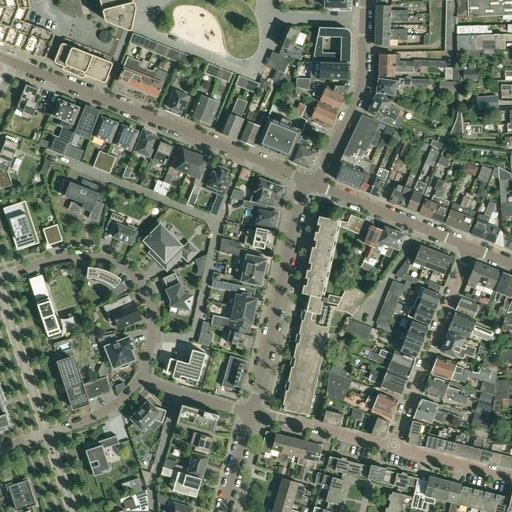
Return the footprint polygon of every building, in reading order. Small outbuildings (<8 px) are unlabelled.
[(46,57),(46,56),(54,36),(54,35),(54,34),(53,33),(52,33),(25,22),(31,8),(28,0),(0,0),(0,40),(39,56),(40,56),(41,56),(41,55),(45,57),(46,57)] [(99,0),(105,19),(105,20),(106,21),(107,21),(124,28),(125,28),(126,28),(127,28),(127,27),(128,27),(128,26),(130,18),(129,17),(128,16),(129,13),(130,10),(131,10),(131,9),(133,0),(99,0)] [(323,3),(325,4),(325,7),(328,7),(330,9),(332,9),(334,7),(340,8),(340,10),(348,10),(348,2),(344,2),(343,0),(322,0),(323,3)] [(511,0),(457,0),(457,18),(503,16),(511,15),(511,0)] [(376,5),(376,15),(407,16),(408,11),(390,11),(390,7),(390,6),(376,5)] [(390,21),(407,21),(407,16),(376,15),(375,25),(389,25),(390,21)] [(375,25),(375,34),(407,35),(407,30),(389,29),(389,25),(375,25)] [(295,30),(295,26),(285,26),(282,34),(279,39),(280,39),(277,44),(290,50),(288,55),(299,60),(302,52),(292,47),(299,32),(295,30)] [(457,26),(457,36),(480,35),(480,26),(457,26)] [(347,28),(346,28),(345,28),(319,27),(312,62),(320,62),(347,63),(350,63),(351,36),(351,34),(351,33),(350,32),(350,31),(349,30),(348,30),(347,29),(347,28)] [(100,36),(100,37),(100,38),(100,39),(101,40),(101,41),(102,41),(103,42),(104,43),(105,43),(106,43),(107,43),(108,43),(109,42),(110,42),(110,41),(111,40),(111,39),(112,38),(112,37),(112,36),(112,35),(111,34),(111,33),(110,32),(109,32),(108,31),(107,31),(106,31),(105,31),(104,31),(103,31),(102,32),(101,32),(101,33),(100,34),(100,35),(100,36)] [(133,34),(129,43),(134,45),(138,35),(133,34)] [(407,40),(407,35),(375,34),(375,45),(389,45),(389,43),(389,40),(407,40)] [(457,36),(456,51),(505,49),(505,34),(491,35),(480,35),(457,36)] [(145,38),(141,48),(146,50),(150,40),(145,38)] [(64,67),(72,47),(65,44),(64,43),(63,43),(62,43),(62,44),(61,44),(61,45),(55,60),(55,61),(55,62),(56,63),(64,67)] [(158,54),(162,45),(157,43),(153,52),(158,54)] [(72,47),(64,67),(74,71),(82,51),(72,47)] [(169,48),(165,57),(170,59),(174,50),(169,48)] [(82,51),(74,71),(84,75),(92,55),(82,51)] [(189,67),(193,58),(181,53),(177,62),(189,67)] [(379,54),(379,65),(414,66),(428,66),(447,68),(447,62),(428,60),(414,60),(414,62),(400,61),(400,55),(395,55),(379,54)] [(84,75),(85,75),(95,79),(103,59),(92,55),(84,75)] [(123,67),(117,81),(125,84),(128,85),(138,61),(135,60),(128,56),(123,67)] [(284,56),(278,71),(284,74),(290,59),(284,56)] [(106,81),(108,77),(112,66),(112,65),(112,64),(112,63),(111,62),(103,59),(95,79),(102,82),(103,82),(104,82),(105,82),(106,81)] [(138,89),(146,69),(140,66),(139,65),(140,62),(138,61),(128,85),(138,89)] [(349,72),(347,72),(347,63),(320,62),(312,62),(312,71),(318,71),(318,79),(347,80),(347,78),(349,78),(349,72)] [(205,73),(209,75),(213,65),(208,64),(205,73)] [(379,65),(379,76),(394,77),(394,72),(413,72),(414,66),(379,65)] [(453,67),(453,81),(462,81),(462,80),(463,69),(463,68),(453,67)] [(146,69),(138,89),(148,93),(158,69),(155,68),(154,70),(152,71),(146,69)] [(473,79),(473,68),(463,69),(462,80),(473,79)] [(158,69),(148,93),(151,94),(158,97),(164,83),(168,73),(160,70),(158,69)] [(227,71),(224,80),(229,82),(232,73),(227,71)] [(239,76),(235,85),(240,87),(244,78),(239,76)] [(297,78),(296,88),(302,89),(309,90),(309,79),(302,78),(297,78)] [(261,79),(259,84),(258,87),(266,90),(269,82),(261,79)] [(377,92),(394,95),(395,88),(398,89),(399,85),(403,84),(410,85),(426,85),(426,80),(411,79),(399,79),(399,82),(378,79),(377,86),(376,87),(376,90),(377,91),(377,92)] [(456,82),(439,81),(439,91),(456,91),(456,82)] [(256,93),(258,87),(259,84),(255,82),(251,91),(256,93)] [(26,84),(17,106),(24,109),(22,113),(32,117),(38,103),(34,101),(38,89),(26,84)] [(314,91),(325,95),(341,102),(345,95),(342,94),(343,93),(345,93),(345,86),(335,86),(335,89),(334,90),(327,86),(325,90),(316,87),(314,91)] [(171,103),(169,107),(181,112),(182,108),(185,109),(190,96),(173,90),(168,102),(171,103)] [(337,111),(341,102),(325,95),(314,91),(313,95),(321,98),(319,102),(337,111)] [(189,116),(200,120),(209,98),(198,94),(189,116)] [(373,100),(372,103),(398,115),(400,110),(390,105),(391,101),(376,94),(375,96),(374,96),(373,98),(373,100)] [(219,102),(209,98),(200,120),(210,124),(213,117),(219,102)] [(219,132),(228,135),(242,100),(238,98),(231,114),(227,112),(219,132)] [(62,114),(61,119),(58,125),(64,127),(59,138),(54,136),(48,149),(64,155),(74,130),(72,129),(79,111),(78,110),(79,108),(79,107),(78,107),(59,100),(60,100),(59,99),(59,100),(54,111),(62,114)] [(302,114),(329,127),(337,112),(309,99),(306,106),(300,103),(294,113),(301,116),(302,114)] [(242,100),(228,135),(236,139),(244,119),(241,118),(247,102),(242,100)] [(398,115),(372,103),(370,107),(369,107),(367,110),(368,111),(367,112),(378,117),(377,119),(390,125),(392,119),(395,120),(398,115)] [(272,104),(271,108),(270,110),(278,113),(280,107),(273,105),(272,104)] [(85,108),(83,113),(76,131),(89,136),(98,113),(85,108)] [(451,126),(464,125),(463,111),(455,112),(454,118),(451,126)] [(238,139),(246,143),(254,124),(250,123),(253,113),(249,112),(238,139)] [(360,189),(370,164),(371,161),(363,158),(370,144),(375,147),(380,136),(378,136),(380,132),(376,130),(377,128),(385,130),(387,126),(380,123),(362,115),(340,162),(334,176),(335,179),(360,189)] [(101,116),(94,136),(110,143),(118,123),(101,116)] [(254,124),(246,143),(254,146),(265,118),(261,116),(258,126),(254,124)] [(290,159),(300,134),(301,131),(290,126),(292,122),(282,118),(280,122),(268,117),(257,145),(290,159)] [(310,127),(326,134),(328,129),(307,120),(303,128),(308,131),(310,127)] [(122,124),(114,144),(131,151),(139,131),(122,124)] [(444,125),(441,132),(446,134),(449,127),(444,125)] [(464,125),(451,126),(448,133),(464,133),(464,125)] [(387,126),(385,130),(379,144),(387,147),(394,129),(387,126)] [(152,133),(143,130),(135,151),(150,157),(157,138),(151,136),(152,133)] [(392,137),(400,141),(402,134),(394,131),(392,137)] [(439,135),(435,146),(440,148),(445,137),(439,135)] [(300,138),(291,161),(310,169),(318,151),(306,146),(308,141),(300,138)] [(8,171),(15,154),(18,144),(6,139),(0,154),(0,189),(12,185),(8,171)] [(160,141),(153,160),(166,165),(173,146),(160,141)] [(71,158),(79,161),(83,151),(75,148),(71,158)] [(429,153),(437,157),(439,152),(431,148),(429,153)] [(178,170),(187,174),(195,154),(183,149),(178,161),(173,158),(167,174),(176,177),(178,170)] [(99,151),(93,167),(101,170),(108,154),(99,151)] [(116,157),(108,154),(101,170),(110,173),(116,157)] [(207,159),(195,154),(187,174),(196,177),(193,184),(201,187),(207,172),(203,170),(207,159)] [(51,161),(46,159),(40,174),(46,176),(51,161)] [(360,189),(369,193),(376,177),(376,176),(372,174),(376,166),(370,164),(360,189)] [(479,174),(489,178),(493,169),(482,165),(479,174)] [(211,177),(207,185),(220,190),(218,194),(224,196),(217,216),(212,214),(212,213),(211,213),(210,214),(217,216),(231,179),(226,177),(229,170),(219,166),(216,172),(214,171),(213,172),(210,171),(208,176),(211,177)] [(132,169),(126,167),(123,176),(128,178),(132,169)] [(498,167),(498,171),(499,180),(511,179),(510,174),(498,167)] [(380,179),(376,177),(369,193),(379,197),(385,181),(388,172),(384,170),(380,179)] [(406,208),(413,191),(417,181),(418,180),(409,176),(408,179),(397,205),(406,208)] [(400,186),(400,185),(396,184),(389,201),(397,205),(408,179),(403,178),(400,186)] [(80,215),(82,208),(83,206),(92,210),(89,218),(89,219),(90,217),(97,219),(100,212),(101,212),(104,204),(96,201),(98,197),(102,187),(83,179),(81,186),(67,180),(67,181),(65,180),(60,194),(67,196),(67,197),(75,200),(72,209),(80,212),(79,214),(80,215)] [(157,179),(153,191),(159,193),(164,182),(157,179)] [(256,203),(266,205),(279,208),(281,198),(279,197),(283,188),(274,184),(269,182),(260,179),(255,191),(258,192),(256,203)] [(419,213),(430,218),(444,181),(438,179),(434,189),(436,190),(434,196),(433,196),(431,201),(425,199),(419,213)] [(387,180),(382,192),(388,195),(393,182),(387,180)] [(406,208),(415,212),(426,184),(417,181),(413,191),(406,208)] [(430,218),(441,222),(449,203),(448,201),(442,199),(447,188),(443,186),(445,182),(444,181),(430,218)] [(164,182),(159,193),(165,196),(170,185),(164,182)] [(234,189),(231,197),(241,200),(244,192),(234,189)] [(187,204),(193,207),(198,195),(192,192),(187,204)] [(445,224),(456,228),(468,198),(464,196),(460,206),(453,203),(445,224)] [(456,228),(467,232),(475,212),(468,210),(472,200),(468,198),(456,228)] [(272,212),(270,212),(265,211),(266,205),(256,203),(254,202),(253,209),(252,209),(251,216),(254,222),(256,222),(256,223),(274,227),(275,220),(277,220),(278,212),(273,211),(272,212)] [(476,220),(471,234),(482,238),(492,212),(496,204),(489,202),(484,216),(479,214),(476,220)] [(16,239),(18,245),(34,240),(23,206),(7,211),(9,218),(16,239)] [(492,212),(482,238),(493,243),(499,228),(493,226),(495,220),(494,220),(496,214),(492,212)] [(113,213),(107,226),(115,230),(113,235),(112,235),(112,236),(131,244),(132,244),(137,232),(135,231),(137,228),(128,224),(127,228),(120,225),(124,217),(113,213)] [(339,226),(359,234),(364,220),(351,215),(348,223),(341,221),(339,226)] [(338,305),(337,307),(347,310),(346,312),(352,316),(368,295),(347,285),(341,297),(329,295),(328,298),(321,297),(338,220),(319,216),(302,293),(310,295),(308,303),(306,303),(304,310),(306,311),(303,320),(302,320),(299,334),(300,334),(298,343),(297,343),(293,357),(295,358),(293,367),(291,367),(288,381),(290,381),(288,390),(286,390),(283,404),(284,405),(283,410),(307,415),(330,308),(321,306),(323,301),(338,305)] [(182,255),(187,261),(197,251),(189,243),(183,248),(181,246),(182,246),(160,224),(144,240),(153,249),(151,252),(163,264),(169,258),(174,263),(182,255)] [(50,232),(46,233),(49,244),(61,240),(56,226),(49,228),(50,232)] [(369,245),(365,256),(363,261),(368,263),(373,250),(374,247),(377,241),(381,230),(371,226),(366,237),(359,234),(351,252),(357,254),(360,246),(362,247),(364,243),(369,245)] [(374,247),(373,250),(375,251),(380,253),(385,255),(395,231),(391,229),(391,228),(387,226),(386,227),(385,227),(379,241),(377,241),(374,247)] [(264,249),(264,248),(265,243),(273,245),(276,231),(256,227),(256,230),(247,228),(244,244),(264,249)] [(504,247),(503,231),(500,230),(495,244),(504,247)] [(403,233),(399,231),(398,232),(395,231),(385,255),(390,257),(394,248),(398,250),(404,235),(403,234),(403,233)] [(511,250),(511,234),(503,231),(504,247),(511,250)] [(241,249),(237,248),(221,245),(220,252),(239,256),(241,249)] [(420,245),(417,254),(413,263),(420,265),(419,269),(422,270),(431,249),(420,245)] [(427,268),(433,270),(434,270),(440,253),(431,249),(422,270),(425,271),(427,268)] [(241,267),(266,272),(268,264),(266,264),(266,263),(266,259),(258,257),(255,256),(255,257),(254,256),(254,254),(244,252),(241,267)] [(434,270),(433,270),(432,274),(435,275),(437,272),(444,274),(451,257),(440,253),(434,270)] [(196,259),(199,265),(205,266),(207,254),(196,259)] [(369,272),(372,266),(364,261),(360,267),(369,272)] [(467,285),(475,288),(484,265),(476,262),(467,285)] [(475,288),(483,292),(492,268),(484,265),(475,288)] [(369,272),(374,275),(377,269),(372,266),(369,272)] [(110,288),(111,289),(112,290),(121,279),(119,277),(117,276),(114,274),(111,273),(107,271),(103,269),(98,268),(96,268),(94,267),(91,267),(88,267),(87,276),(87,277),(89,277),(94,278),(96,278),(101,280),(100,283),(108,286),(108,287),(110,288)] [(244,268),(241,281),(244,281),(244,282),(244,284),(250,285),(250,283),(251,283),(261,285),(264,272),(266,273),(266,272),(241,267),(241,268),(244,268)] [(483,292),(490,295),(500,271),(492,268),(483,292)] [(383,272),(377,269),(374,275),(379,278),(383,272)] [(500,271),(490,295),(487,304),(491,305),(494,298),(497,291),(500,293),(507,274),(500,271)] [(221,274),(214,272),(212,279),(219,281),(221,274)] [(167,290),(171,298),(172,301),(169,313),(178,314),(179,307),(189,309),(192,295),(184,294),(175,273),(163,278),(168,289),(167,290)] [(511,299),(511,276),(507,274),(500,293),(507,295),(502,307),(500,306),(497,315),(505,318),(508,309),(510,304),(511,303),(511,299)] [(391,286),(402,290),(404,285),(393,280),(391,286)] [(223,282),(221,289),(237,292),(234,307),(255,311),(255,309),(257,308),(258,302),(257,301),(257,299),(254,298),(256,289),(223,282)] [(428,287),(439,292),(441,286),(430,282),(428,287)] [(62,335),(45,284),(32,289),(49,339),(62,335)] [(127,288),(124,284),(117,291),(120,294),(127,288)] [(399,296),(402,290),(391,286),(388,291),(399,296)] [(417,297),(421,298),(436,305),(441,295),(421,287),(417,297)] [(115,321),(118,328),(141,318),(134,302),(132,303),(129,296),(104,306),(107,315),(111,323),(115,321)] [(433,315),(436,305),(421,298),(417,297),(413,307),(417,308),(433,315)] [(479,305),(461,298),(456,310),(474,317),(479,305)] [(382,307),(393,312),(395,306),(384,302),(382,307)] [(511,303),(510,304),(508,309),(505,318),(502,326),(511,324),(511,303)] [(429,325),(433,315),(417,308),(413,307),(412,306),(407,316),(429,325)] [(253,318),(255,311),(234,307),(232,307),(229,319),(223,317),(221,327),(230,330),(249,335),(249,334),(246,334),(248,325),(253,326),(255,319),(253,318)] [(382,307),(378,318),(389,322),(391,317),(393,312),(382,307)] [(455,313),(452,321),(492,337),(493,333),(475,325),(476,321),(455,313)] [(387,328),(389,322),(378,318),(376,323),(387,328)] [(351,332),(355,321),(350,319),(346,330),(351,332)] [(403,329),(408,331),(424,337),(428,327),(412,321),(408,319),(403,329)] [(351,332),(356,335),(361,323),(355,321),(351,332)] [(452,321),(448,329),(469,338),(471,334),(491,342),(493,338),(492,337),(452,321)] [(366,326),(361,323),(356,335),(362,337),(366,326)] [(367,339),(372,328),(366,326),(362,337),(367,339)] [(254,337),(249,335),(230,330),(227,341),(231,343),(232,341),(237,342),(236,347),(242,349),(243,346),(251,348),(254,337)] [(201,331),(200,336),(211,340),(213,335),(201,331)] [(408,331),(404,341),(420,347),(424,337),(408,331)] [(446,338),(445,342),(474,353),(476,348),(462,343),(464,338),(449,332),(448,333),(446,334),(445,337),(446,338)] [(133,348),(130,339),(129,337),(105,347),(114,367),(119,365),(120,368),(126,367),(130,364),(129,361),(134,359),(131,349),(133,348)] [(420,347),(404,341),(400,351),(416,357),(420,347)] [(443,345),(442,346),(441,349),(441,350),(441,351),(463,359),(465,355),(473,358),(474,355),(473,355),(474,353),(445,342),(443,345)] [(166,371),(198,380),(206,353),(192,349),(189,363),(170,358),(166,371)] [(380,349),(378,355),(411,368),(415,359),(395,351),(393,354),(380,349)] [(507,362),(511,361),(511,349),(500,351),(498,363),(507,362)] [(411,368),(378,355),(371,352),(368,357),(389,366),(388,369),(408,377),(411,368)] [(247,361),(230,356),(229,360),(223,382),(222,386),(239,391),(239,390),(239,387),(241,388),(241,387),(240,387),(246,365),(247,365),(246,364),(247,361)] [(456,362),(437,357),(434,365),(467,375),(469,371),(455,366),(456,362)] [(66,360),(59,362),(62,371),(63,371),(63,372),(62,372),(63,373),(62,373),(64,379),(64,378),(66,385),(68,392),(67,392),(67,394),(72,408),(80,406),(83,405),(89,403),(88,400),(86,392),(91,391),(93,398),(98,396),(111,392),(106,376),(100,379),(83,384),(82,384),(79,373),(77,366),(74,359),(66,361),(66,360)] [(100,379),(106,376),(110,375),(105,360),(104,361),(98,371),(100,379)] [(498,363),(489,360),(486,369),(497,373),(498,364),(498,363)] [(330,372),(345,378),(349,367),(339,362),(337,366),(333,365),(330,372)] [(507,366),(498,364),(497,373),(506,374),(507,366)] [(368,373),(370,368),(361,365),(359,370),(368,373)] [(467,375),(434,365),(431,374),(450,380),(450,378),(465,383),(467,376),(467,375)] [(496,381),(497,373),(486,369),(484,368),(479,366),(477,373),(475,377),(481,379),(483,380),(488,381),(495,383),(496,381)] [(403,388),(407,378),(387,370),(385,375),(371,369),(369,374),(371,374),(403,388)] [(327,383),(348,391),(352,381),(329,372),(327,383)] [(371,374),(368,380),(381,385),(380,389),(400,397),(403,388),(371,374)] [(430,376),(426,385),(460,395),(462,391),(447,387),(449,382),(430,376)] [(496,381),(495,383),(494,395),(510,393),(509,380),(496,381)] [(488,381),(485,392),(488,392),(494,395),(495,383),(488,381)] [(326,397),(327,397),(342,403),(348,391),(327,383),(326,397)] [(10,425),(9,422),(2,402),(5,401),(0,385),(0,431),(7,430),(6,426),(10,425)] [(426,385),(423,393),(442,399),(444,395),(459,400),(460,395),(426,385)] [(493,396),(481,392),(479,400),(491,403),(493,396)] [(369,397),(368,399),(395,409),(398,401),(379,393),(377,398),(369,395),(369,397)] [(367,401),(364,407),(372,410),(391,418),(395,409),(368,399),(367,401)] [(417,408),(434,413),(444,417),(446,413),(436,410),(438,404),(421,399),(417,408)] [(503,410),(501,399),(493,400),(492,406),(491,411),(503,410)] [(152,419),(162,422),(166,410),(153,406),(148,401),(141,407),(137,411),(131,418),(142,430),(152,419)] [(219,414),(189,406),(182,404),(176,423),(188,427),(213,434),(219,414)] [(485,404),(482,415),(489,417),(492,406),(485,404)] [(442,422),(444,417),(434,413),(417,408),(413,418),(431,423),(433,418),(442,422)] [(326,410),(322,422),(340,427),(343,414),(326,410)] [(493,412),(492,424),(501,423),(500,411),(493,412)] [(448,413),(446,418),(460,422),(461,417),(448,413)] [(480,415),(477,427),(487,430),(490,417),(480,415)] [(371,434),(383,438),(384,437),(386,431),(390,422),(377,417),(371,434)] [(409,438),(408,443),(425,447),(428,436),(419,434),(422,423),(412,421),(408,438),(409,438)] [(186,432),(188,427),(176,423),(174,429),(186,432)] [(488,430),(487,430),(477,427),(475,437),(487,439),(488,430)] [(428,436),(425,447),(443,452),(446,440),(449,429),(443,428),(442,432),(438,431),(437,436),(429,434),(428,436)] [(488,434),(490,436),(488,436),(487,443),(493,444),(494,437),(497,436),(498,431),(496,428),(492,428),(489,430),(488,434)] [(194,451),(208,455),(212,444),(211,443),(213,437),(193,431),(190,444),(195,446),(194,451)] [(452,442),(446,440),(443,452),(462,457),(464,445),(467,434),(461,432),(460,436),(457,435),(455,443),(452,442)] [(281,460),(287,436),(276,434),(272,433),(270,441),(264,439),(261,451),(271,454),(272,450),(278,451),(276,459),(281,460)] [(103,449),(119,443),(116,436),(92,444),(91,444),(90,445),(89,446),(89,447),(88,448),(89,449),(86,450),(90,465),(94,476),(103,473),(102,471),(109,469),(103,449)] [(287,454),(293,455),(297,439),(287,436),(281,460),(285,461),(287,454)] [(470,459),(480,461),(482,450),(483,447),(485,439),(477,437),(476,440),(475,440),(473,447),(464,445),(462,457),(470,459)] [(308,442),(297,439),(293,455),(299,457),(297,464),(302,465),(308,442)] [(322,445),(308,442),(302,465),(298,479),(303,480),(307,467),(306,466),(308,459),(315,460),(316,456),(319,457),(322,445)] [(488,463),(498,466),(501,454),(501,451),(503,445),(493,444),(491,452),(482,450),(480,461),(488,463)] [(501,451),(501,454),(498,466),(511,469),(511,447),(511,449),(510,453),(501,451)] [(208,457),(193,453),(189,468),(176,464),(174,470),(186,474),(188,472),(202,476),(204,469),(204,470),(206,464),(208,457)] [(347,474),(350,461),(346,460),(346,458),(342,457),(341,459),(329,456),(327,465),(336,467),(335,471),(347,474)] [(371,466),(350,461),(347,474),(350,474),(349,476),(354,477),(355,476),(359,477),(360,474),(369,476),(371,466)] [(372,465),(371,466),(369,476),(368,479),(388,484),(391,472),(386,470),(386,468),(381,467),(379,466),(372,465)] [(285,474),(287,469),(279,466),(277,472),(285,474)] [(196,497),(200,486),(202,478),(186,474),(174,470),(163,467),(173,470),(171,478),(176,479),(173,490),(196,497)] [(147,487),(151,473),(141,470),(147,487)] [(407,485),(415,487),(417,481),(418,478),(406,475),(406,473),(402,472),(401,474),(391,472),(388,484),(406,488),(407,485)] [(330,486),(329,489),(341,493),(343,488),(344,489),(346,484),(344,484),(345,481),(324,474),(322,479),(321,484),(330,486)] [(427,484),(417,481),(415,487),(413,497),(411,506),(411,507),(415,508),(417,500),(428,503),(430,496),(435,498),(440,479),(429,476),(427,484)] [(138,478),(129,481),(133,493),(142,490),(138,478)] [(282,478),(279,488),(303,495),(304,491),(297,489),(298,483),(282,478)] [(10,489),(7,490),(13,507),(15,507),(17,511),(19,510),(19,511),(34,511),(32,506),(36,505),(34,499),(30,485),(28,479),(24,481),(21,481),(20,482),(15,483),(8,486),(9,488),(10,489)] [(462,485),(451,482),(440,479),(435,498),(451,502),(448,511),(455,511),(456,509),(455,509),(462,485)] [(469,507),(473,489),(462,486),(457,504),(469,507)] [(279,488),(276,499),(292,504),(294,498),(305,501),(306,496),(303,495),(279,488)] [(341,493),(329,489),(325,501),(329,502),(326,510),(331,511),(335,511),(339,502),(341,502),(342,497),(340,497),(341,493)] [(480,510),(485,491),(473,489),(469,507),(480,510)] [(136,493),(119,499),(120,503),(123,502),(125,508),(139,504),(141,511),(145,511),(143,503),(148,502),(147,490),(136,493)] [(485,491),(480,510),(489,511),(491,511),(496,494),(485,491)] [(402,504),(411,506),(413,497),(392,492),(391,495),(389,494),(388,499),(390,500),(389,504),(401,507),(402,504)] [(496,494),(491,511),(503,511),(507,497),(496,494)] [(169,498),(167,505),(172,507),(170,511),(193,511),(195,510),(193,509),(193,508),(185,506),(186,503),(169,498)] [(283,511),(297,511),(298,511),(291,509),(292,504),(276,499),(273,509),(283,511)]
